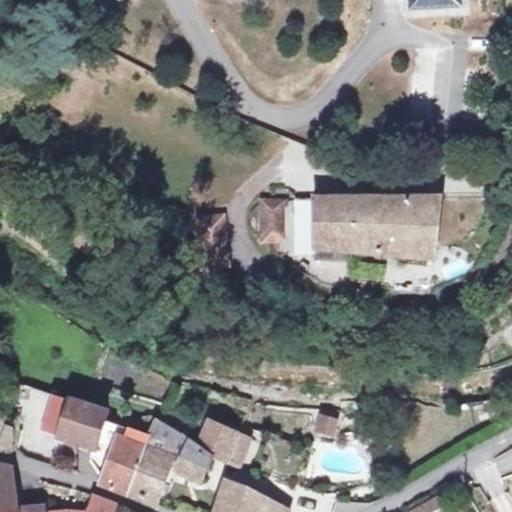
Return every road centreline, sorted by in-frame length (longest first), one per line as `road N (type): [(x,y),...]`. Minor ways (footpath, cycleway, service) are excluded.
road 1 (residential): [(371,511),(511,432)]
road 2 (residential): [(0,455),(150,511)]
